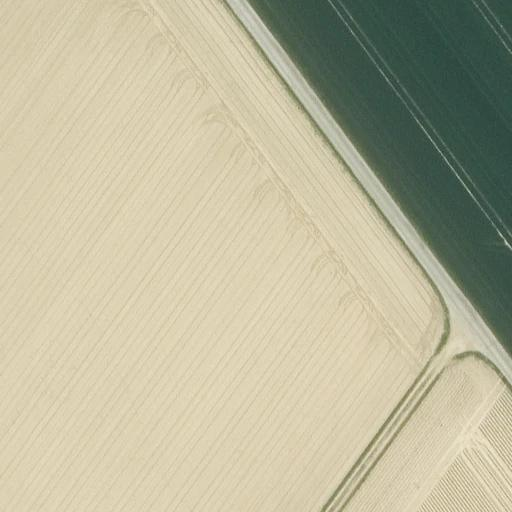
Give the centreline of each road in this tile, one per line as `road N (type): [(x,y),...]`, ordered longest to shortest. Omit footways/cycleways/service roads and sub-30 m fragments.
road 1 (unclassified): [(230,0),(511,379)]
road 2 (track): [(469,322),(332,511)]
